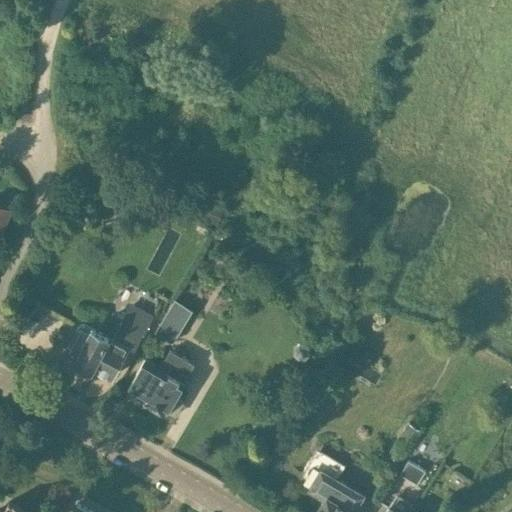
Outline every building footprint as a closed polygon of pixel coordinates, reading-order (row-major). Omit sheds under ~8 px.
[(209,202),(202,215),(217,223),(224,210),(209,202)] [(0,203),(0,232),(10,208),(0,203)] [(175,299),(156,329),(168,337),(174,327),(178,329),(190,308),(175,299)] [(144,331),(153,314),(131,303),(114,337),(110,335),(110,336),(92,326),(85,322),(79,324),(66,348),(68,355),(75,359),(93,368),(94,367),(113,377),(129,346),(134,348),(138,340),(143,331),(144,331)] [(294,347),(294,354),(298,358),(305,359),(309,354),(309,348),(305,343),(298,343),(294,347)] [(128,388),(152,402),(150,405),(161,412),(163,408),(175,416),(184,401),(176,396),(184,381),(195,362),(171,348),(160,366),(146,358),(128,388)] [(410,421),(388,452),(401,462),(423,430),(410,421)] [(311,457),(298,478),(310,485),(307,489),(324,499),(316,511),(358,511),(359,511),(355,510),(365,492),(338,476),(340,474),(311,457)] [(409,459),(400,473),(418,484),(426,469),(409,459)] [(0,511),(28,511),(9,501),(3,511),(0,509),(0,511)] [(94,511),(78,502),(72,511),(94,511)]
